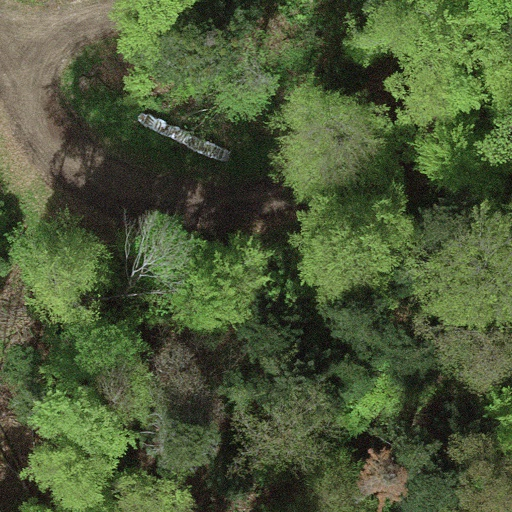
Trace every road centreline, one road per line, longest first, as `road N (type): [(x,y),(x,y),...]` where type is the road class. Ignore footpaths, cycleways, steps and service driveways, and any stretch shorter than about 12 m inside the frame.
road 1 (track): [(511,128),(278,202),(137,219),(64,173),(0,65)]
road 2 (track): [(0,61),(194,0)]
